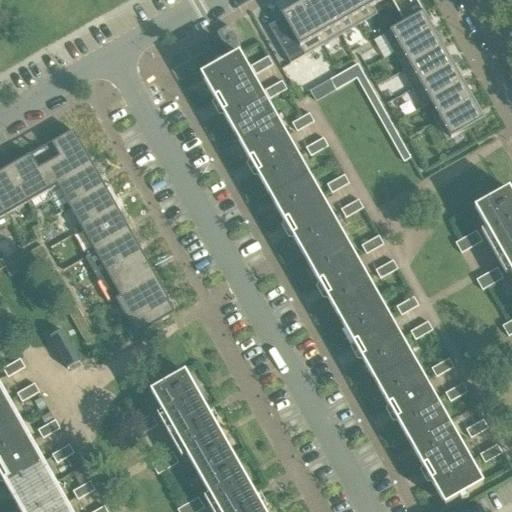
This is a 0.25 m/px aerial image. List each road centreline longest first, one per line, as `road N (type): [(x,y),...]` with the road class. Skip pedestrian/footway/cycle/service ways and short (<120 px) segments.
road 1 (residential): [(369,511),(109,54)]
road 2 (residential): [(0,115),(109,54)]
